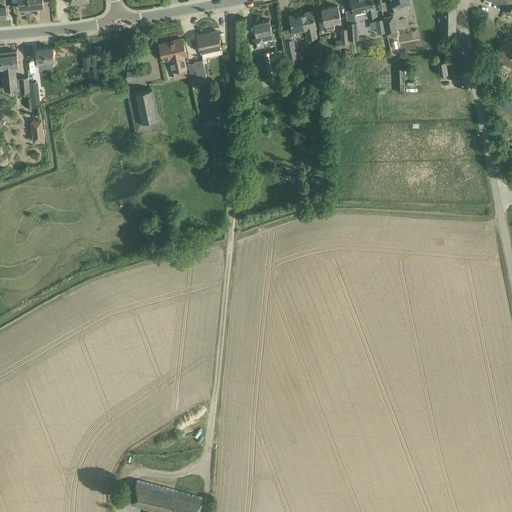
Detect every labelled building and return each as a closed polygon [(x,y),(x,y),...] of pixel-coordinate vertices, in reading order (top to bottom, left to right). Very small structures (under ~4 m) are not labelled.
[(43,5),(42,0),(18,0),(20,8),(28,8),(28,10),(37,9),(36,5),(43,5)] [(375,8),(374,2),(373,0),(351,0),(354,12),(367,9),(369,16),(376,15),(375,8)] [(391,0),(393,6),(395,15),(408,12),(406,3),(410,2),(410,0),(391,0)] [(511,13),(511,0),(489,0),(506,8),(505,9),(511,13)] [(341,19),(340,15),(338,5),(322,9),(324,17),(319,18),(321,29),(334,27),(333,21),(341,19)] [(441,5),(441,35),(455,35),(456,5),(441,5)] [(316,26),(315,21),(313,11),(305,12),(305,14),(290,17),(293,32),(306,29),(308,38),(317,36),(315,27),(316,26)] [(393,15),(384,17),(388,33),(397,32),(393,15)] [(254,23),(257,35),(257,37),(253,38),(255,47),(264,45),(263,40),(273,38),(269,20),(254,23)] [(357,22),(348,23),(349,40),(353,39),(358,39),(357,22)] [(349,40),(348,28),(340,29),(341,39),(335,39),(336,47),(349,46),(349,43),(349,40)] [(210,34),(199,36),(198,36),(201,52),(221,47),(218,31),(210,33),(210,34)] [(511,37),(506,35),(495,58),(511,66),(511,37)] [(173,42),(160,44),(163,60),(170,58),(173,70),(186,68),(184,55),(186,55),(183,38),(173,41),(173,42)] [(298,61),(293,38),(285,40),(287,51),(284,52),(286,64),(298,61)] [(54,59),(54,57),(53,47),(37,49),(39,69),(53,67),(53,59),(54,59)] [(30,91),(29,77),(17,78),(16,67),(19,67),(17,51),(0,52),(0,69),(2,69),(5,90),(18,88),(18,92),(30,91)] [(282,80),(275,51),(261,54),(267,83),(282,80)] [(195,62),(199,78),(206,76),(203,60),(195,62)] [(445,61),(438,62),(440,75),(448,74),(445,61)] [(191,79),(199,78),(195,62),(188,64),(191,79)] [(400,93),(418,92),(417,67),(399,68),(400,93)] [(29,77),(30,91),(37,90),(36,76),(29,77)] [(511,88),(508,87),(499,106),(511,112),(511,88)] [(161,129),(161,127),(153,88),(127,94),(136,134),(161,129)] [(39,91),(31,92),(32,104),(40,103),(39,91)] [(44,139),(42,120),(32,121),(35,141),(44,139)] [(198,511),(203,498),(137,480),(131,504),(149,509),(148,511),(198,511)]
